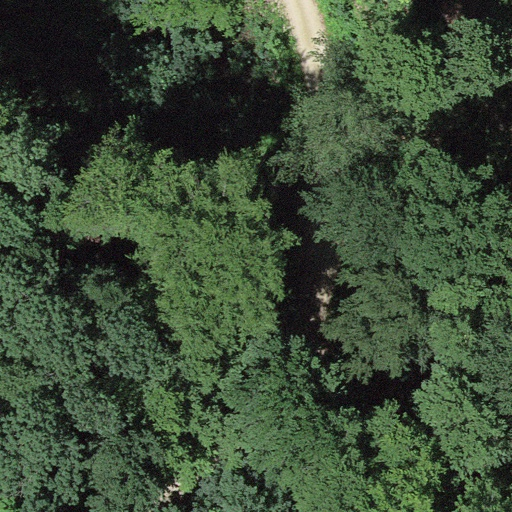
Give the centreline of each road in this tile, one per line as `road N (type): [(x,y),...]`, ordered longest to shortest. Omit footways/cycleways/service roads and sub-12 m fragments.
road 1 (track): [(308,315),(332,164),(330,106),(301,0)]
road 2 (track): [(167,511),(255,409),(292,357),(308,315)]
road 3 (track): [(308,315),(333,511)]
